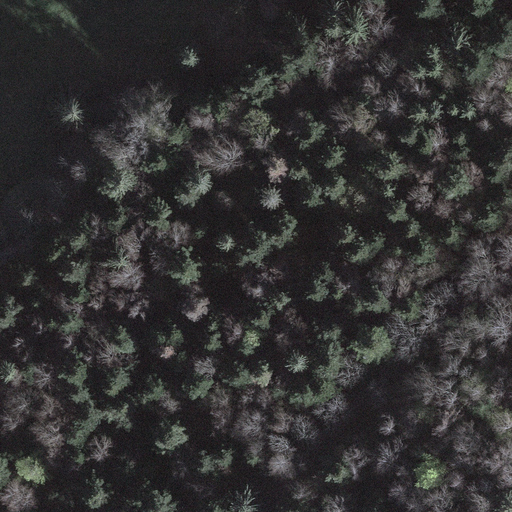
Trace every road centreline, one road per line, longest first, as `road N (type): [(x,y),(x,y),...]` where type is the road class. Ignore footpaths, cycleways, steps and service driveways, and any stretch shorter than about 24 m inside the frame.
road 1 (track): [(0,253),(313,77),(499,0)]
road 2 (track): [(262,511),(387,371),(511,267)]
